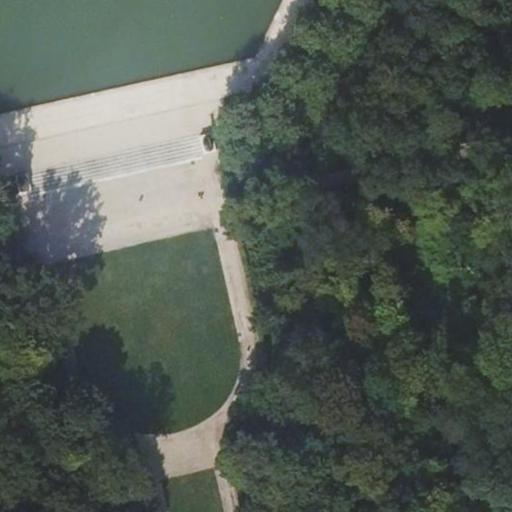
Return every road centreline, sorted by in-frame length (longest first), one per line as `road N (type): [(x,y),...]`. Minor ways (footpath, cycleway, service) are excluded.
road 1 (track): [(40,243),(83,405),(137,440),(181,442),(230,405),(242,379),(215,205)]
road 2 (track): [(0,252),(511,140)]
road 3 (track): [(300,0),(262,73),(0,133)]
